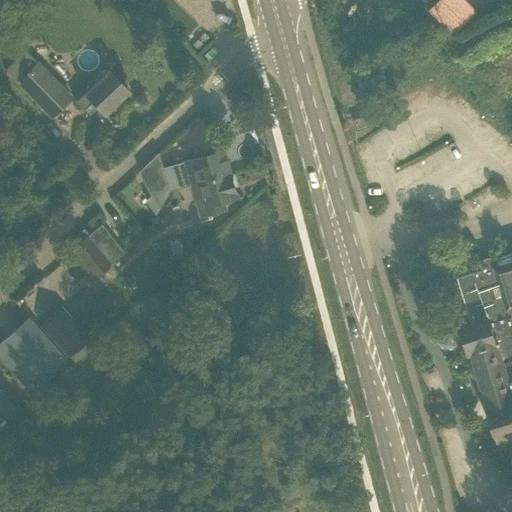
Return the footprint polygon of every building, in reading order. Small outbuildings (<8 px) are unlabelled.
[(37,62),(17,81),(51,116),(71,96),(37,62)] [(108,70),(76,101),(82,108),(91,100),(104,113),(127,90),(125,88),(127,86),(120,78),(118,80),(108,70)] [(174,164),(164,167),(171,190),(181,188),(190,185),(191,187),(232,174),(232,172),(225,149),(174,164)] [(191,187),(199,216),(207,213),(226,207),(224,200),(239,195),(232,174),(191,187)] [(83,228),(68,241),(72,246),(68,250),(92,279),(111,263),(110,262),(123,252),(110,236),(98,246),(88,234),(83,228)] [(511,252),(487,260),(480,263),(480,265),(460,271),(457,271),(455,273),(453,276),(453,279),(468,324),(461,326),(469,354),(473,353),(478,371),(469,373),(470,375),(473,374),(474,382),(476,389),(474,390),(475,391),(485,389),(500,443),(502,443),(511,438),(511,252)] [(102,319),(94,310),(88,304),(72,318),(61,306),(41,324),(69,356),(89,337),(86,333),(92,328),(102,319)] [(0,357),(29,389),(65,357),(28,316),(0,340),(0,357)] [(0,410),(6,418),(18,407),(0,387),(0,410)]
